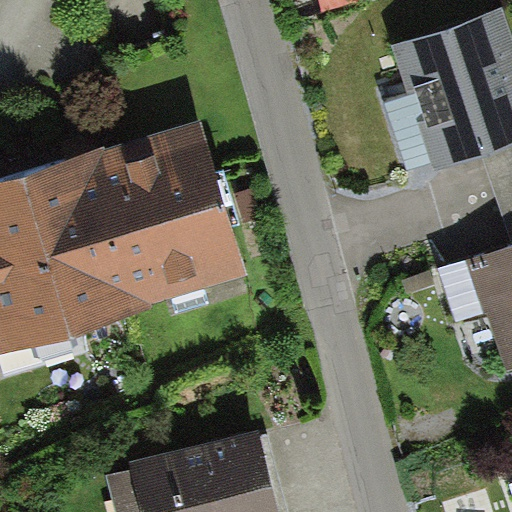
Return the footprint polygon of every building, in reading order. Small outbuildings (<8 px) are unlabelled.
[(511,32),(503,7),(394,45),(411,92),(385,101),(412,177),(482,152),(511,142),(511,32)] [(0,349),(248,276),(201,116),(0,175),(0,349)] [(511,142),(482,152),(511,242),(511,241),(511,142)] [(511,241),(511,242),(437,268),(455,324),(482,315),(502,375),(511,371),(511,241)] [(284,511),(260,423),(131,459),(133,465),(106,473),(117,511),(284,511)]
